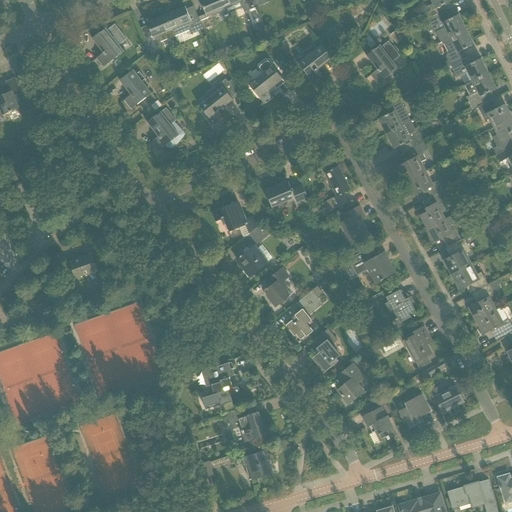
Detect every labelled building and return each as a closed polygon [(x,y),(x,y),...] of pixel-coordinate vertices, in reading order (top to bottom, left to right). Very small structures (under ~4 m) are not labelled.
[(206,14),(198,18),(203,29),(216,24),(213,16),(227,10),(225,6),(222,0),(200,0),(206,14)] [(222,0),(225,6),(239,0),(244,12),(257,7),(253,0),(222,0)] [(422,9),(428,21),(439,16),(435,9),(451,1),(451,0),(450,1),(449,0),(430,0),(433,4),(422,9)] [(180,10),(166,16),(175,36),(189,30),(191,34),(203,29),(198,18),(191,21),(185,6),(180,9),(180,10)] [(438,31),(442,41),(466,29),(462,21),(460,22),(457,15),(459,15),(458,14),(442,22),(439,16),(428,21),(434,33),(438,31)] [(175,36),(166,16),(152,22),(152,20),(146,23),(152,37),(144,40),(149,52),(162,46),(161,42),(175,36)] [(124,51),(123,52),(119,46),(127,39),(115,24),(107,31),(106,29),(106,28),(92,39),(94,38),(104,52),(92,62),(97,58),(104,67),(104,68),(124,52),(124,51)] [(444,53),(450,65),(461,60),(458,53),(474,45),(473,44),(472,45),(469,38),(470,37),(466,29),(442,41),(448,51),(444,53)] [(369,36),(364,40),(371,49),(376,45),(369,36)] [(397,69),(392,62),(399,57),(388,42),(380,48),(379,46),(366,56),(367,55),(378,69),(370,75),(371,76),(371,75),(378,84),(377,84),(378,85),(398,69),(398,68),(397,69)] [(305,53),(305,59),(298,64),(297,63),(297,64),(293,63),(292,72),(297,79),(303,79),(307,76),(314,84),(314,83),(322,76),(326,82),(327,81),(317,69),(330,58),(331,59),(332,59),(322,46),(317,49),(315,46),(305,53)] [(467,71),(472,82),(488,73),(484,65),(483,66),(479,59),(481,59),(481,58),(465,66),(461,60),(450,65),(456,77),(467,71)] [(248,84),(258,97),(264,105),(265,104),(264,104),(272,97),(273,98),(274,97),(271,94),(273,92),(272,91),(275,88),(276,89),(285,82),(282,79),(276,72),(272,66),(268,62),(266,61),(260,66),(259,68),(263,73),(260,76),(259,77),(249,85),(248,84)] [(128,75),(121,80),(122,80),(132,94),(125,100),(126,100),(132,109),(140,104),(151,94),(142,82),(145,80),(139,72),(136,75),(133,71),(128,75)] [(472,82),(464,86),(469,95),(466,97),(473,109),(477,107),(484,104),(483,103),(480,97),(491,91),(495,89),(494,89),(491,82),(493,82),(488,73),(472,82)] [(9,92),(0,95),(0,116),(12,111),(19,108),(21,114),(31,110),(32,110),(27,98),(25,99),(15,78),(5,82),(9,92)] [(198,105),(214,126),(215,126),(214,125),(222,118),(223,119),(224,119),(217,111),(231,100),(232,101),(232,100),(231,98),(237,93),(231,80),(222,88),(222,87),(221,87),(222,88),(218,91),(215,88),(208,93),(210,97),(199,106),(198,105)] [(393,111),(378,119),(378,120),(379,119),(383,125),(381,126),(386,134),(402,126),(409,122),(410,121),(405,110),(399,99),(390,104),(393,111)] [(489,119),(494,128),(511,118),(505,105),(495,110),(490,100),(483,103),(484,104),(477,107),(485,122),(489,119)] [(182,138),(185,134),(182,130),(177,124),(174,122),(176,120),(166,108),(161,112),(147,123),(149,122),(159,136),(147,146),(153,142),(159,150),(158,151),(159,152),(165,146),(166,148),(168,148),(169,149),(171,149),(173,148),(176,146),(179,142),(182,138)] [(494,137),(493,139),(494,141),(497,147),(493,148),(497,155),(511,147),(511,136),(511,135),(511,119),(511,118),(494,128),(498,135),(494,137)] [(402,126),(386,134),(390,142),(392,142),(395,148),(395,149),(399,147),(410,141),(413,147),(418,145),(424,141),(418,130),(416,131),(410,121),(409,122),(402,126)] [(398,166),(406,181),(425,171),(421,162),(426,160),(418,145),(413,147),(404,152),(409,160),(398,166)] [(511,166),(511,147),(497,155),(498,157),(501,155),(503,160),(507,158),(511,166)] [(322,203),(327,212),(328,213),(338,207),(347,202),(342,193),(350,189),(337,166),(324,173),(336,195),(322,203)] [(426,189),(431,198),(443,191),(437,181),(432,184),(425,171),(406,181),(414,195),(426,189)] [(283,183),(265,191),(268,198),(267,199),(268,201),(269,201),(271,206),(286,199),(288,203),(293,201),(295,204),(296,206),(302,204),(303,208),(311,205),(309,201),(308,199),(306,194),(302,185),(292,189),(292,188),(291,189),(288,181),(286,182),(287,183),(283,185),(283,183)] [(420,215),(427,229),(445,219),(441,212),(445,210),(440,200),(446,197),(443,191),(431,198),(422,202),(427,212),(420,215)] [(245,225),(249,234),(259,226),(254,216),(245,220),(238,202),(212,213),(216,221),(224,218),(229,231),(245,225)] [(359,206),(351,211),(341,216),(344,221),(341,223),(352,244),(369,235),(361,219),(365,217),(359,206)] [(445,219),(427,229),(434,242),(435,242),(442,238),(447,247),(461,240),(453,226),(453,225),(454,225),(459,223),(454,215),(454,214),(445,219)] [(263,223),(259,226),(249,234),(247,235),(256,246),(271,233),(263,223)] [(308,231),(300,235),(304,243),(310,239),(308,233),(308,231)] [(452,274),(452,275),(471,265),(465,254),(471,251),(464,238),(462,240),(461,240),(447,247),(445,248),(446,249),(449,247),(452,253),(449,254),(450,257),(444,260),(447,266),(449,266),(453,274),(452,274)] [(243,272),(248,278),(250,277),(267,263),(272,258),(266,251),(265,252),(260,247),(257,250),(254,246),(249,250),(247,247),(243,251),(245,253),(244,254),(244,253),(243,254),(243,255),(242,256),(241,255),(240,257),(237,260),(237,261),(238,260),(245,270),(243,272)] [(363,251),(344,261),(345,263),(348,267),(351,265),(357,276),(369,270),(370,271),(376,283),(379,282),(387,277),(387,276),(392,273),(389,266),(387,267),(384,261),(382,258),(386,256),(384,253),(383,253),(377,256),(372,247),(363,251)] [(301,250),(301,253),(303,256),(306,257),(309,255),(309,251),(307,249),(304,248),(301,250)] [(71,263),(71,261),(69,262),(75,278),(96,271),(90,255),(81,258),(82,259),(71,263)] [(110,262),(113,270),(121,267),(118,259),(110,262)] [(471,265),(453,274),(454,274),(458,282),(456,283),(460,289),(466,286),(470,294),(471,294),(488,285),(481,272),(477,274),(472,264),(471,265)] [(266,290),(263,292),(272,303),(276,308),(279,305),(287,299),(291,295),(289,292),(285,280),(284,279),(288,275),(282,267),(277,271),(269,278),(274,284),(270,287),(268,288),(268,287),(266,289),(266,290)] [(471,306),(469,307),(476,320),(496,310),(492,303),(494,302),(498,288),(494,282),(490,284),(471,294),(476,303),(473,305),(471,306)] [(394,287),(397,285),(397,284),(371,298),(372,300),(382,295),(386,303),(385,304),(389,311),(392,310),(397,318),(395,319),(396,320),(394,321),(398,329),(412,321),(410,317),(411,317),(409,314),(418,309),(411,297),(405,300),(400,290),(397,291),(394,287)] [(292,320),(285,325),(294,336),(296,335),(300,340),(305,336),(306,337),(313,331),(310,328),(315,324),(308,316),(316,310),(312,305),(319,299),(317,297),(323,293),(318,286),(299,302),(291,308),(296,314),(294,315),(291,318),(292,320)] [(41,291),(27,296),(31,307),(45,302),(41,291)] [(496,310),(476,320),(483,334),(485,332),(485,333),(487,332),(487,331),(491,329),(492,329),(494,332),(493,333),(497,341),(496,341),(497,342),(509,333),(510,333),(511,332),(511,331),(511,326),(508,320),(503,323),(496,310)] [(413,332),(403,338),(404,341),(404,342),(407,347),(408,347),(416,361),(415,361),(419,369),(423,367),(431,362),(428,355),(432,353),(427,345),(432,342),(430,338),(424,327),(415,331),(413,332)] [(319,352),(312,358),(324,373),(332,367),(335,366),(335,364),(339,361),(336,358),(340,355),(332,345),(337,341),(328,329),(321,335),(313,341),(318,347),(316,349),(319,352)] [(430,367),(434,373),(445,367),(442,361),(430,367)] [(214,394),(202,398),(205,408),(220,403),(221,405),(223,405),(225,411),(234,408),(232,402),(230,394),(237,392),(238,392),(239,391),(239,390),(239,389),(239,388),(238,387),(237,387),(236,387),(233,388),(229,377),(235,375),(234,374),(233,369),(232,368),(231,369),(229,363),(203,371),(203,372),(208,386),(207,386),(207,387),(211,386),(214,394)] [(348,381),(344,384),(337,390),(348,404),(364,391),(363,390),(362,390),(357,384),(364,378),(353,364),(338,376),(338,377),(342,374),(348,381)] [(394,379),(389,382),(392,388),(398,385),(394,379)] [(386,383),(379,388),(384,394),(390,389),(391,389),(387,382),(386,383)] [(438,401),(443,411),(463,401),(456,386),(443,393),(439,386),(430,391),(436,402),(438,401)] [(400,411),(400,412),(404,421),(406,420),(410,428),(423,421),(419,413),(428,409),(429,412),(430,411),(422,395),(405,403),(407,408),(400,411)] [(381,407),(371,412),(362,417),(368,427),(372,425),(380,441),(387,437),(388,439),(397,435),(391,424),(390,424),(388,420),(389,419),(387,416),(386,416),(381,407)] [(240,409),(231,413),(227,414),(230,422),(238,419),(242,431),(241,431),(242,434),(243,433),(246,441),(268,434),(265,425),(263,426),(259,412),(243,417),(240,409)] [(191,416),(182,419),(184,425),(193,422),(191,416)] [(246,466),(247,470),(250,480),(272,473),(268,461),(266,462),(263,452),(257,454),(255,448),(241,452),(242,458),(242,459),(244,466),(246,466)] [(208,463),(197,466),(200,478),(212,474),(208,463)] [(511,478),(510,479),(509,475),(498,478),(500,485),(499,485),(501,491),(502,491),(506,502),(511,500),(511,478)] [(449,493),(448,493),(452,509),(473,503),(474,505),(483,503),(486,511),(488,511),(498,511),(490,484),(489,479),(477,483),(478,484),(478,486),(474,487),(473,484),(471,484),(448,491),(449,493)] [(444,511),(439,494),(422,499),(423,501),(417,503),(416,501),(399,506),(401,511),(444,511)]
